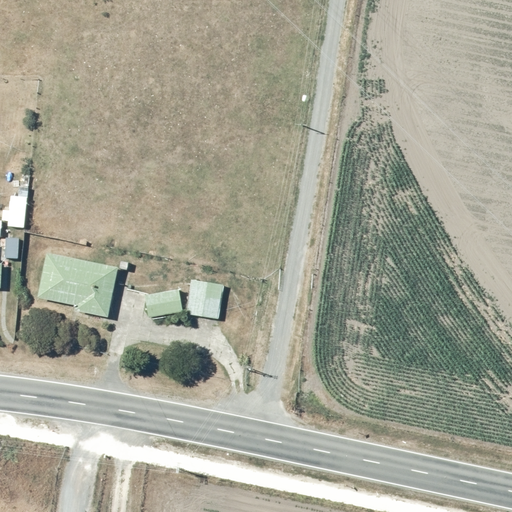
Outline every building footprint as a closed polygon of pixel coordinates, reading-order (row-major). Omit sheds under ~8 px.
[(8,193),(5,222),(11,222),(11,226),(26,228),(29,195),(8,193)] [(24,237),(6,236),(5,257),(23,258),(24,237)] [(51,253),(43,297),(81,304),(79,311),(111,317),(121,265),(51,253)] [(225,284),(192,282),(189,315),(222,318),(225,284)] [(185,310),(181,289),(148,295),(152,317),(185,310)]
